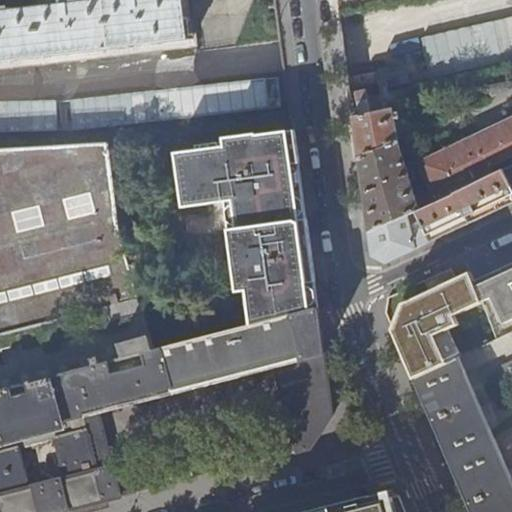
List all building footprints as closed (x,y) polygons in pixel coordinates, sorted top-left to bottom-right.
[(124,0),(83,5),(83,2),(63,4),(63,8),(0,15),(0,72),(198,47),(197,41),(196,33),(193,33),(190,8),(188,0),(124,0)] [(356,134),(359,158),(398,141),(395,114),(422,108),(421,101),(353,116),(356,134)] [(511,120),(421,164),(433,190),(416,198),(409,176),(414,174),(413,168),(407,169),(398,141),(359,158),(363,186),(364,197),(369,233),(415,211),(493,175),(489,166),(511,155),(511,120)] [(247,291),(261,323),(319,308),(316,286),(315,279),(308,224),(298,152),(295,132),(257,137),(257,135),(225,139),(226,147),(177,154),(184,208),(208,204),(208,200),(209,200),(217,203),(226,202),(238,292),(247,291)] [(0,390),(163,348),(122,235),(111,143),(0,149),(0,390)] [(511,165),(503,170),(511,188),(511,165)] [(511,188),(503,170),(493,175),(415,211),(420,221),(424,229),(430,242),(496,211),(511,203),(511,188)] [(409,226),(420,221),(415,211),(369,233),(371,244),(372,256),(386,263),(430,242),(424,229),(411,235),(409,226)] [(498,338),(511,331),(511,264),(475,282),(498,338)] [(398,339),(414,379),(498,338),(475,282),(471,273),(451,282),(418,298),(406,304),(395,332),(398,339)] [(0,390),(0,511),(64,511),(134,495),(132,489),(127,484),(122,482),(116,481),(99,413),(276,367),(297,452),(311,449),(334,415),(330,391),(323,338),(319,308),(261,323),(163,348),(0,390)] [(471,511),(511,511),(511,331),(498,338),(414,379),(438,435),(450,462),(471,511)] [(164,469),(169,485),(252,464),(248,447),(164,469)] [(407,511),(401,498),(397,489),(364,498),(339,505),(338,504),(328,507),(307,511),(407,511)]
